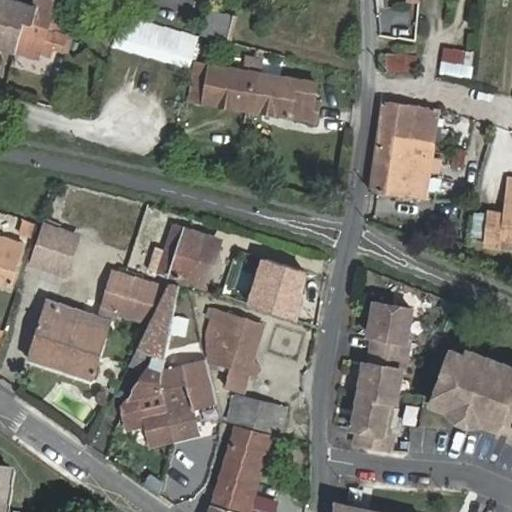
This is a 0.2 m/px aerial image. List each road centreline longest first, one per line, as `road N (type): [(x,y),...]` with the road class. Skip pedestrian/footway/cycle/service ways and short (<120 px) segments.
road 1 (residential): [(322,511),(322,362),(355,218),(369,0)]
road 2 (residential): [(0,404),(153,511)]
